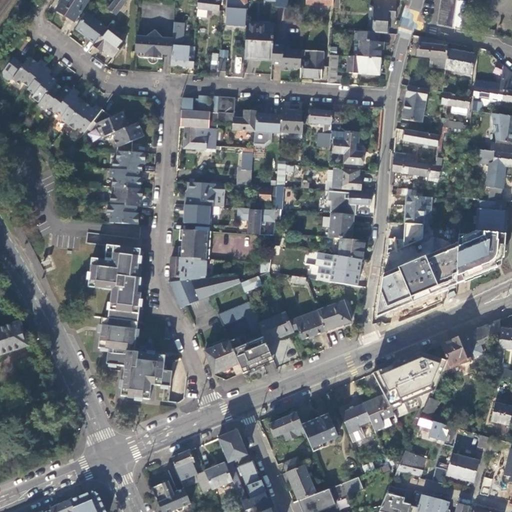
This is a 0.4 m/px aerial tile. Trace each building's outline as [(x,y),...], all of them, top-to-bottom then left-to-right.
[(87,0),(62,0),(56,10),(74,22),(87,0)] [(114,0),(107,9),(115,15),(126,0),(114,0)] [(197,0),(196,17),(206,18),(207,10),(218,11),(219,0),(197,0)] [(226,0),(225,24),(244,25),(245,7),(247,7),(247,0),(240,0),(241,1),(233,1),(232,0),(226,0)] [(379,33),(386,33),(388,16),(394,17),(395,11),(395,0),(374,0),(373,32),(379,33)] [(441,0),(438,24),(454,27),(458,0),(441,0)] [(76,29),(94,43),(106,28),(106,27),(87,12),(76,29)] [(171,66),(193,67),(194,47),(180,46),(181,37),(182,37),(183,24),(173,23),(172,39),(171,55),(171,66)] [(273,25),(246,23),(244,55),(261,56),(261,59),(271,60),(272,45),(273,25)] [(477,25),(476,31),(485,33),(487,26),(477,25)] [(94,43),(93,45),(101,52),(103,50),(112,58),(124,42),(106,28),(94,43)] [(357,56),(381,58),(381,49),(382,42),(379,42),(379,33),(373,32),(354,31),(353,40),(358,40),(357,56)] [(447,42),(419,36),(418,46),(417,55),(431,57),(434,57),(433,67),(445,68),(447,49),(447,42)] [(136,37),(135,52),(143,53),(143,57),(162,59),(162,54),(171,55),(172,39),(136,37)] [(272,45),(271,60),(271,65),(281,65),(281,70),(291,70),(291,67),(301,68),(302,50),(289,49),(289,45),(272,45)] [(474,54),(447,49),(445,68),(472,74),(474,54)] [(322,52),(302,50),(301,68),(301,77),(321,78),(322,62),(321,62),(322,52)] [(328,83),(342,84),(343,76),(337,75),(338,55),(330,54),(328,83)] [(379,75),(381,58),(357,56),(348,56),(347,73),(365,74),(379,75)] [(45,66),(47,64),(41,59),(37,65),(34,63),(35,61),(30,57),(24,65),(14,57),(5,69),(14,76),(12,79),(20,85),(22,82),(28,87),(45,66)] [(511,73),(503,64),(501,83),(479,80),(479,78),(476,77),(473,96),(511,101),(511,73)] [(55,83),(56,81),(52,77),(50,79),(48,76),(52,71),(45,66),(28,87),(27,89),(34,94),(32,97),(39,103),(55,83)] [(5,69),(2,72),(3,77),(7,80),(12,79),(14,76),(5,69)] [(409,78),(408,85),(424,88),(425,83),(426,81),(409,78)] [(55,83),(39,103),(37,105),(45,111),(47,108),(53,113),(55,111),(71,90),(66,86),(62,91),(59,89),(61,88),(55,83)] [(408,85),(403,108),(402,118),(421,121),(427,89),(424,88),(408,85)] [(67,125),(83,103),(79,100),(78,101),(75,99),(79,93),(73,88),(71,90),(55,111),(62,116),(60,119),(67,125)] [(470,96),(443,91),(442,91),(441,104),(452,106),(468,108),(470,96)] [(207,96),(199,96),(198,99),(197,111),(206,112),(207,96)] [(255,113),(255,111),(244,111),(244,112),(244,118),(236,118),(236,112),(237,98),(218,97),(218,108),(217,122),(233,123),(233,130),(254,131),(255,113)] [(182,98),(181,110),(191,111),(192,99),(182,98)] [(93,120),(101,110),(95,105),(90,111),(88,109),(89,108),(83,103),(67,125),(74,130),(77,128),(83,133),(93,120)] [(467,114),(468,108),(452,106),(451,112),(467,114)] [(107,114),(101,110),(93,120),(97,123),(102,136),(112,132),(128,126),(123,112),(107,118),(106,116),(107,114)] [(181,110),(180,127),(184,127),(205,128),(206,112),(197,111),(191,111),(181,110)] [(302,111),(281,110),(281,115),(280,132),(302,133),(303,122),(301,122),(302,111)] [(332,111),(309,110),(309,122),(323,123),(323,133),(318,132),(317,146),(330,147),(332,111)] [(342,112),(333,111),(331,139),(333,140),(332,153),(344,154),(343,163),(362,164),(363,152),(354,152),(354,147),(355,143),(357,143),(358,133),(346,132),(341,126),(342,112)] [(281,115),(255,113),(254,131),(254,132),(269,133),(280,134),(280,132),(281,115)] [(511,141),(511,115),(496,113),(495,123),(494,123),(492,136),(500,137),(500,140),(511,141)] [(462,129),(462,125),(463,123),(449,121),(448,127),(453,128),(462,129)] [(144,137),(138,122),(128,126),(112,132),(118,147),(118,151),(132,152),(132,145),(130,144),(129,142),(144,137)] [(453,133),(453,128),(448,127),(439,126),(438,135),(442,136),(443,131),(453,133)] [(205,128),(184,127),(183,148),(206,150),(206,149),(218,150),(218,147),(215,147),(217,129),(212,129),(205,128)] [(438,135),(405,130),(404,137),(403,140),(415,142),(437,146),(438,135)] [(264,144),(269,140),(269,133),(254,132),(253,143),(264,144)] [(511,153),(511,145),(491,143),(490,151),(511,153)] [(511,153),(490,151),(467,148),(466,154),(478,155),(477,162),(490,164),(484,199),(500,200),(505,165),(511,165),(511,153)] [(139,170),(142,170),(142,159),(145,159),(146,153),(132,152),(118,151),(117,160),(113,160),(112,168),(139,170)] [(393,153),(393,159),(413,162),(413,156),(393,153)] [(393,166),(393,171),(438,177),(439,167),(441,167),(441,160),(436,160),(435,165),(413,162),(393,159),(393,166)] [(285,164),(278,164),(276,186),(284,187),(285,164)] [(139,170),(112,168),(110,168),(109,178),(112,178),(112,186),(115,186),(140,188),(141,182),(138,182),(139,170)] [(358,179),(359,169),(334,168),(333,181),(333,187),(360,190),(360,185),(361,179),(358,179)] [(251,186),(252,171),(238,170),(237,185),(251,186)] [(225,184),(188,182),(188,189),(186,191),(185,197),(188,197),(187,205),(199,206),(214,207),(214,197),(218,194),(224,195),(225,184)] [(137,205),(140,205),(140,195),(142,195),(143,188),(140,188),(115,186),(114,196),(110,196),(109,204),(137,205)] [(276,186),(275,209),(282,209),(284,187),(276,186)] [(271,190),(260,190),(260,201),(270,200),(271,190)] [(370,202),(371,193),(332,190),(328,190),(328,200),(331,201),(330,209),(356,211),(356,204),(370,205),(370,202)] [(405,211),(404,223),(423,224),(425,196),(416,195),(406,195),(405,211)] [(433,196),(425,196),(423,224),(434,224),(434,216),(432,216),(433,196)] [(507,211),(504,210),(505,200),(500,200),(484,199),(477,198),(475,231),(469,234),(459,233),(459,241),(457,281),(457,283),(467,279),(466,278),(480,272),(481,274),(498,267),(496,262),(501,260),(501,257),(503,257),(505,234),(504,233),(504,226),(506,226),(507,211)] [(110,222),(138,224),(139,217),(136,217),(137,205),(109,204),(107,204),(107,213),(110,214),(110,222)] [(187,205),(184,205),(183,215),(198,216),(199,206),(187,205)] [(248,233),(259,234),(259,225),(262,225),(265,222),(265,221),(274,222),(275,210),(260,209),(260,211),(249,210),(249,208),(238,208),(237,219),(248,220),(248,233)] [(352,214),(331,213),(330,228),(325,227),(324,237),(340,238),(350,239),(351,227),(352,214)] [(423,224),(404,223),(403,247),(422,239),(423,224)] [(208,232),(184,230),(182,257),(206,258),(208,232)] [(87,241),(98,242),(99,233),(87,233),(87,241)] [(338,255),(361,259),(362,251),(364,240),(350,239),(340,238),(338,255)] [(383,272),(377,317),(457,283),(457,281),(459,241),(383,272)] [(136,349),(141,293),(137,293),(139,278),(137,278),(141,249),(107,245),(105,260),(92,258),(88,287),(111,290),(108,318),(103,317),(99,348),(109,349),(107,365),(124,366),(121,396),(150,400),(152,385),(171,388),(173,372),(165,371),(166,356),(147,354),(148,351),(144,347),(141,346),(140,349),(136,349)] [(306,263),(314,264),(316,253),(308,252),(306,263)] [(359,286),(363,260),(338,255),(318,252),(316,265),(319,266),(317,279),(359,286)] [(171,257),(170,277),(181,277),(180,281),(205,279),(206,258),(182,257),(171,257)] [(260,272),(269,273),(270,259),(261,258),(260,272)] [(181,308),(240,284),(237,275),(205,279),(180,281),(170,282),(177,298),(181,308)] [(245,295),(254,291),(252,287),(262,283),(258,276),(240,284),(245,295)] [(191,305),(195,315),(213,308),(209,298),(191,305)] [(325,331),(324,331),(325,334),(343,327),(343,324),(351,322),(343,301),(317,310),(325,331)] [(292,329),(297,328),(302,339),(324,331),(325,331),(317,310),(289,321),(292,329)] [(263,337),(266,344),(282,337),(281,336),(293,331),(292,329),(289,321),(285,313),(258,325),(259,329),(263,337)] [(501,329),(499,320),(441,344),(448,361),(459,364),(464,362),(465,363),(470,361),(470,359),(470,357),(472,356),(470,352),(471,352),(470,348),(500,336),(501,329)] [(0,328),(0,354),(28,345),(20,322),(0,328)] [(511,329),(502,328),(495,375),(502,377),(511,379),(511,371),(509,371),(501,370),(504,350),(503,348),(511,348),(511,329)] [(259,329),(254,332),(258,339),(263,337),(259,329)] [(239,364),(242,370),(267,359),(258,339),(254,332),(254,331),(229,342),(239,364)] [(204,351),(214,374),(239,364),(229,342),(228,341),(204,351)] [(421,352),(404,361),(407,363),(403,373),(416,379),(418,377),(422,368),(432,371),(428,382),(422,380),(417,389),(430,395),(432,396),(443,361),(421,352)] [(396,364),(379,371),(378,374),(392,380),(396,364)] [(387,399),(400,392),(408,395),(399,416),(412,421),(413,417),(420,420),(421,418),(430,397),(430,396),(383,377),(382,390),(384,395),(387,399)] [(384,395),(364,404),(371,420),(375,430),(385,426),(382,420),(389,417),(395,415),(387,399),(384,395)] [(439,402),(430,397),(421,418),(423,418),(431,420),(439,402)] [(509,424),(511,411),(511,405),(495,402),(491,420),(509,424)] [(364,404),(341,413),(353,442),(365,437),(360,424),(371,420),(364,404)] [(264,419),(287,472),(302,465),(305,464),(317,459),(313,451),(306,434),(302,425),(294,407),(264,419)] [(306,434),(313,451),(314,451),(324,447),(323,444),(338,437),(329,415),(302,425),(306,434)] [(392,425),(389,417),(382,420),(385,426),(386,428),(392,425)] [(454,445),(458,428),(431,420),(423,418),(421,423),(434,427),(430,439),(447,444),(447,443),(454,445)] [(237,431),(218,439),(228,464),(226,465),(233,482),(241,501),(246,499),(232,466),(236,465),(234,461),(239,459),(240,461),(246,459),(245,457),(247,455),(237,431)] [(494,438),(480,434),(477,447),(490,451),(494,438)] [(190,450),(171,458),(182,482),(197,476),(200,474),(190,450)] [(396,472),(400,473),(401,471),(420,476),(426,458),(405,451),(396,472)] [(452,453),(447,471),(446,474),(473,481),(478,460),(452,453)] [(366,473),(375,469),(372,462),(363,466),(366,473)] [(269,501),(253,463),(238,469),(241,475),(242,474),(249,489),(247,489),(251,500),(249,501),(251,508),(245,510),(245,511),(264,511),(270,510),(267,502),(269,501)] [(225,464),(205,473),(212,490),(233,482),(226,465),(225,464)] [(302,465),(287,472),(299,500),(316,494),(310,479),(308,474),(305,464),(302,465)] [(380,473),(391,469),(389,464),(378,468),(380,473)] [(439,469),(436,482),(444,483),(446,474),(447,471),(439,469)] [(205,473),(200,474),(197,476),(199,481),(204,494),(212,490),(205,473)] [(197,476),(182,482),(184,487),(199,481),(197,476)] [(364,490),(359,476),(330,488),(329,488),(316,494),(299,500),(303,511),(318,511),(336,505),(335,501),(364,490)] [(484,476),(480,493),(488,495),(492,478),(484,476)] [(169,482),(163,484),(169,499),(175,496),(174,492),(169,482)] [(163,484),(153,489),(162,511),(172,511),(191,504),(184,488),(174,492),(175,496),(169,499),(163,484)] [(407,490),(391,486),(379,511),(408,511),(410,504),(404,502),(407,490)] [(99,494),(93,492),(93,491),(88,494),(88,495),(80,498),(79,497),(70,501),(74,511),(106,511),(104,506),(103,506),(101,502),(102,501),(99,494)] [(431,511),(435,497),(413,491),(410,504),(408,511),(431,511)] [(455,511),(458,503),(435,497),(431,511),(455,511)] [(50,510),(46,511),(74,511),(70,501),(51,509),(50,510)] [(466,511),(469,506),(458,503),(455,511),(466,511)]
